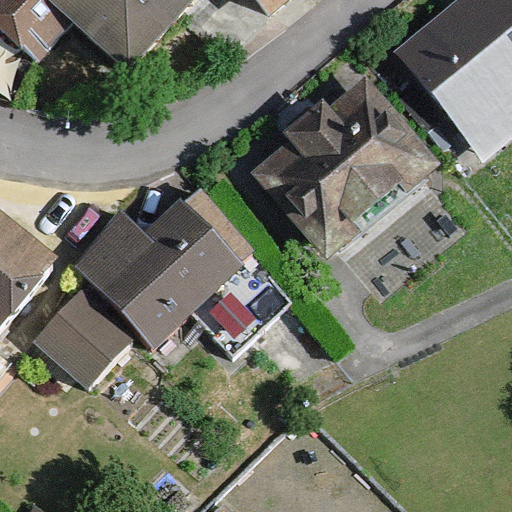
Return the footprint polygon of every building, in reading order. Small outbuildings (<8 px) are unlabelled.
[(231,25),(204,0),(85,0),(78,9),(68,0),(3,0),(0,4),(0,53),(35,86),(75,43),(149,113),(231,25)] [(314,0),(248,0),(275,32),(314,0)] [(511,0),(457,0),(394,52),(484,161),(511,138),(511,109),(509,106),(511,104),(511,0)] [(453,196),(370,102),(260,198),(343,292),(453,196)] [(162,379),(259,296),(195,222),(156,255),(128,222),(70,272),(162,379)] [(0,377),(73,298),(0,231),(0,377)]
